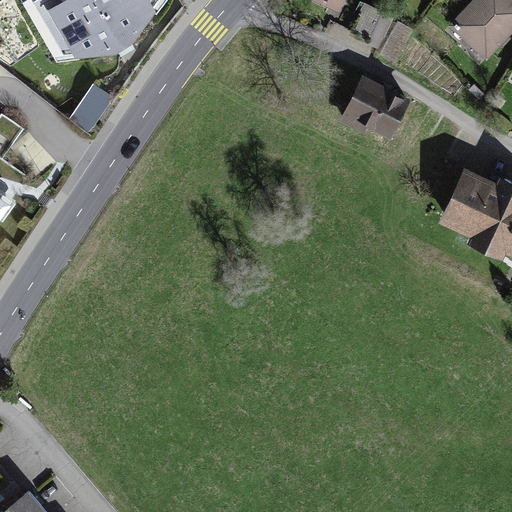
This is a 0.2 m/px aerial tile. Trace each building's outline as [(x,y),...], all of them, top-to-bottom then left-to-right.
[(24,0),(22,1),(57,60),(116,48),(131,40),(164,0),(24,0)] [(313,0),(339,11),(344,0),(313,0)] [(511,0),(471,0),(448,26),(487,61),(511,33),(511,0)] [(348,35),(368,44),(381,15),(383,10),(363,1),(348,35)] [(412,30),(381,15),(368,44),(379,49),(377,53),(396,62),(412,30)] [(411,98),(362,75),(340,121),(364,132),(367,126),(392,138),(411,98)] [(113,97),(93,83),(69,117),(89,131),(113,97)] [(496,180),(464,165),(439,221),(471,236),(468,242),(503,258),(505,253),(511,255),(511,179),(500,173),(496,180)] [(0,190),(0,217),(13,199),(0,190)] [(17,486),(0,500),(0,511),(49,511),(33,492),(27,498),(17,486)]
